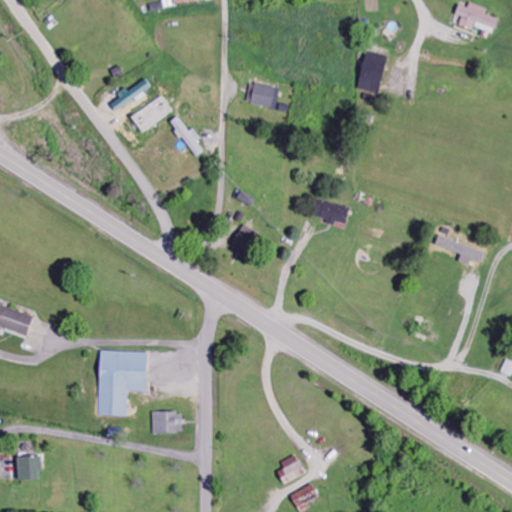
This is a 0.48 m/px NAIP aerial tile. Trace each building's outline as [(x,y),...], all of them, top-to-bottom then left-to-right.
[(488,10),(470,4),(468,9),(459,6),(456,15),(462,17),(459,26),(473,31),(474,28),(494,35),(500,19),(486,15),(488,10)] [(358,90),(380,94),(387,57),(365,53),(358,90)] [(247,104),(277,109),(281,89),(251,84),(247,104)] [(142,135),(175,115),(165,98),(132,118),(142,135)] [(252,208),(256,200),(242,192),(238,199),(252,208)] [(348,226),(351,207),(324,202),(321,221),(348,226)] [(470,266),(472,260),(483,263),(486,252),(439,237),(436,246),(462,254),(459,263),(470,266)] [(0,328),(27,337),(34,316),(0,304),(0,328)] [(148,353),(102,352),(100,416),(128,417),(128,392),(147,393),(148,353)] [(502,374),(511,377),(511,362),(506,361),(502,374)] [(153,435),(182,434),(182,413),(153,414),(153,435)] [(285,469),(277,473),(284,486),(305,475),(295,456),(282,464),(285,469)] [(42,458),(17,459),(18,482),(38,482),(38,473),(42,473),(42,458)] [(291,497),(298,511),(303,511),(322,503),(312,485),(291,497)]
